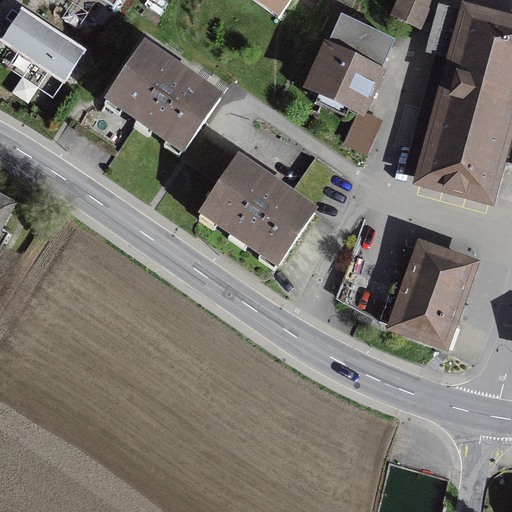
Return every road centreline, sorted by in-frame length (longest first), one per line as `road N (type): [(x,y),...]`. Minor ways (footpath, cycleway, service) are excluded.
road 1 (secondary): [(490,415),(376,380),(292,337),(0,140)]
road 2 (unknown): [(366,182),(511,255)]
